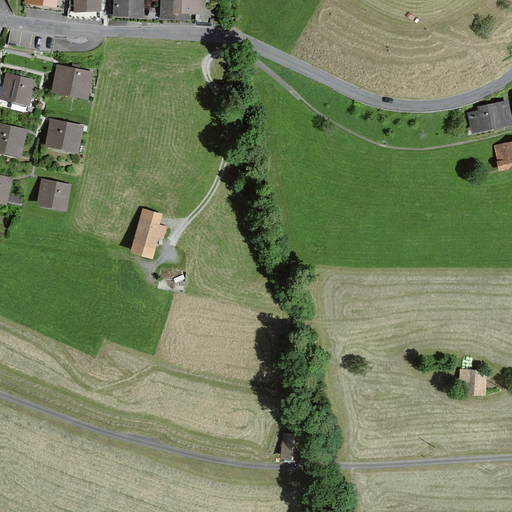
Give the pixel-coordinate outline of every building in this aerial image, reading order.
[(56,0),(25,0),(25,3),(55,8),(56,0)] [(98,0),(73,0),(74,12),(98,12),(98,0)] [(141,0),(114,0),(114,15),(141,17),(141,0)] [(203,0),(161,0),(161,20),(186,21),(186,13),(203,14),(203,0)] [(511,24),(503,30),(511,43),(511,42),(511,24)] [(89,74),(58,67),(53,92),(84,99),(89,74)] [(32,83),(6,76),(0,96),(0,99),(26,106),(32,83)] [(478,112),(469,114),(472,132),(510,125),(506,103),(477,109),(478,112)] [(80,128),(51,122),(46,146),(75,152),(80,128)] [(24,133),(0,126),(0,152),(18,157),(24,133)] [(511,144),(496,148),(501,170),(511,167),(511,144)] [(10,180),(0,177),(0,202),(4,204),(10,180)] [(69,188),(43,181),(36,204),(63,211),(69,188)] [(10,201),(24,202),(24,194),(10,193),(10,201)] [(161,216),(143,210),(130,252),(150,258),(157,236),(162,238),(165,229),(157,227),(161,216)] [(485,372),(467,370),(464,395),(483,396),(485,372)] [(281,458),(291,459),(293,435),(283,434),(281,458)] [(303,436),(293,435),(291,459),(301,460),(303,436)]
